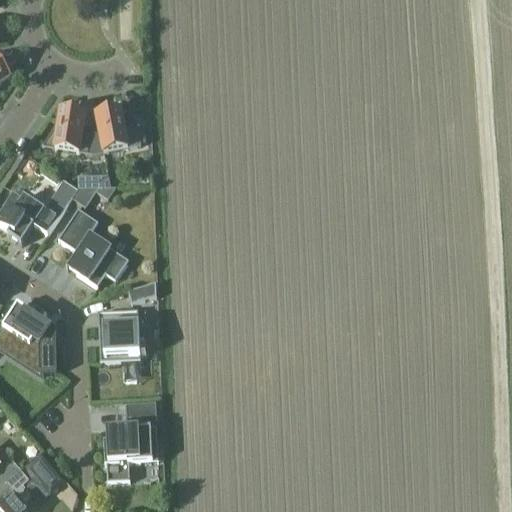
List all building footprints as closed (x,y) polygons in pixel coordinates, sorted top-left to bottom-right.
[(0,86),(10,80),(0,64),(0,86)] [(139,149),(134,122),(122,124),(120,113),(96,117),(100,138),(104,156),(139,149)] [(104,156),(100,138),(91,140),(82,138),(85,117),(61,114),(57,135),(50,133),(39,150),(90,159),(104,156)] [(109,179),(96,179),(96,192),(109,191),(110,191),(109,179)] [(8,213),(0,225),(0,232),(11,239),(9,243),(22,252),(35,233),(47,241),(72,202),(76,195),(63,187),(46,213),(45,214),(24,201),(23,202),(14,196),(4,211),(8,213)] [(96,192),(95,195),(107,203),(114,191),(110,191),(109,191),(96,192)] [(76,195),(72,202),(85,210),(95,195),(96,192),(78,193),(76,195)] [(77,214),(58,242),(78,255),(67,272),(96,291),(104,278),(113,284),(127,263),(89,238),(97,227),(77,214)] [(156,287),(128,295),(132,308),(156,301),(156,287)] [(17,308),(0,335),(0,356),(43,385),(44,378),(57,377),(56,334),(52,331),(17,308)] [(101,367),(139,365),(137,317),(99,318),(101,367)] [(107,444),(104,444),(105,472),(107,472),(107,487),(130,486),(130,472),(154,471),(154,468),(159,468),(157,409),(126,410),(126,412),(127,434),(107,434),(107,444)] [(43,456),(27,470),(50,498),(66,484),(43,456)] [(0,491),(21,474),(12,464),(2,472),(0,469),(0,491)] [(21,474),(0,491),(0,500),(3,505),(0,507),(0,511),(24,511),(21,507),(31,499),(23,489),(29,484),(21,474)]
